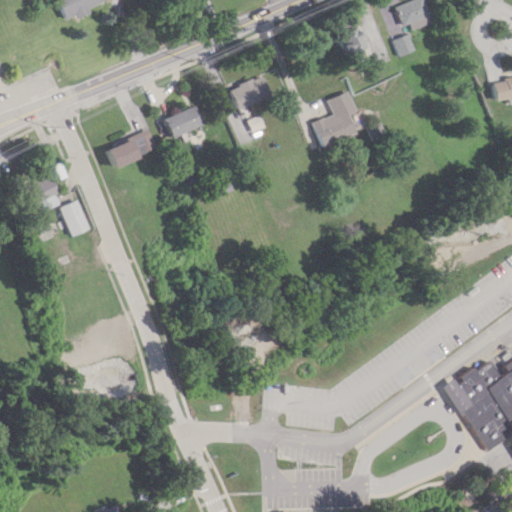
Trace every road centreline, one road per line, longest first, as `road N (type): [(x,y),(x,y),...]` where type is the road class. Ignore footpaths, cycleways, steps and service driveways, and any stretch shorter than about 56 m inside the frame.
road 1 (residential): [(213,511),(178,428),(147,307),(60,102)]
road 2 (tertiary): [(0,127),(299,0)]
